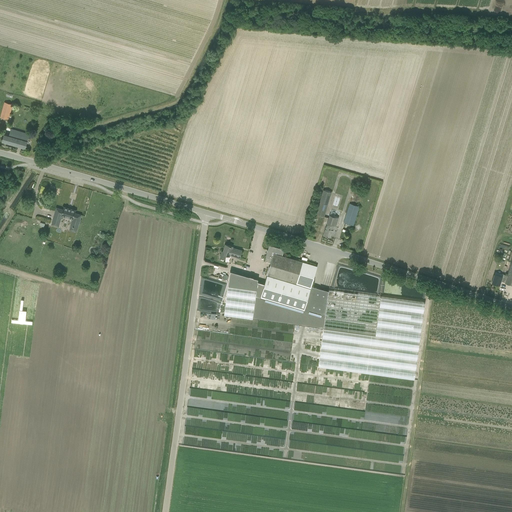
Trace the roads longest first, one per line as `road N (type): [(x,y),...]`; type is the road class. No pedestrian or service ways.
road 1 (unclassified): [(511,307),(206,212)]
road 2 (unclassified): [(206,212),(165,511)]
road 3 (track): [(436,284),(402,511)]
road 4 (unclassified): [(206,212),(0,153)]
